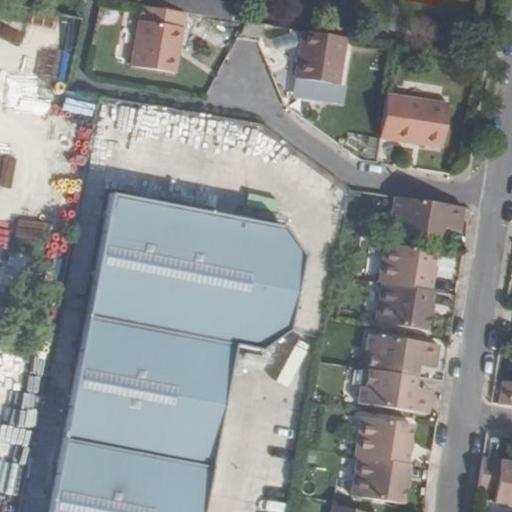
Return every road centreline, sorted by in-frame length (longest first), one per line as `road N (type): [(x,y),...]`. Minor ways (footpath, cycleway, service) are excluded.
road 1 (residential): [(496,198),(365,177),(239,93)]
road 2 (residential): [(496,198),(462,415)]
